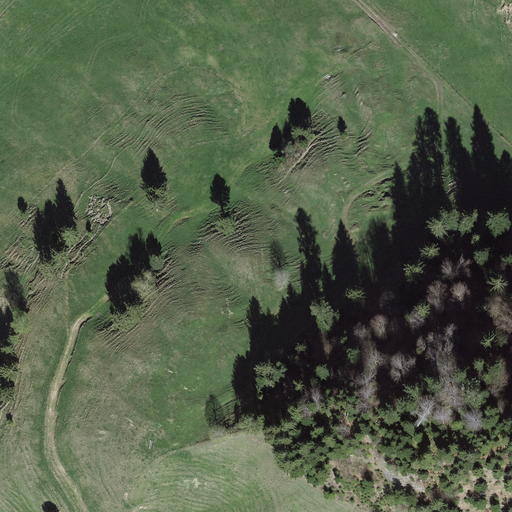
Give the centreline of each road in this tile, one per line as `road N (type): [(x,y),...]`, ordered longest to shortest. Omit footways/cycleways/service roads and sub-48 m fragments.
road 1 (track): [(356,0),(435,80),(440,109),(416,157),(347,203),(349,273)]
road 2 (track): [(82,511),(49,436),(74,330),(174,219)]
